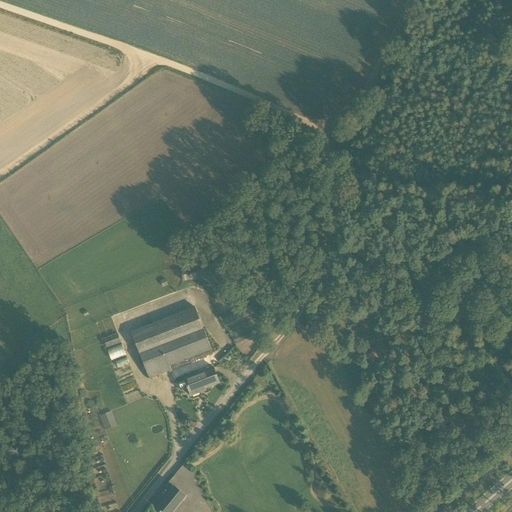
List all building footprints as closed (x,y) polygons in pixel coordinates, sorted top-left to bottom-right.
[(183,270),(183,271),(184,281),(226,275),(224,262),(183,270)] [(197,307),(133,332),(149,378),(214,354),(197,307)] [(307,316),(302,324),(310,329),(315,321),(307,316)] [(119,333),(104,339),(107,348),(122,343),(119,333)] [(107,349),(112,360),(127,354),(122,344),(107,349)] [(214,368),(185,379),(177,382),(180,391),(188,388),(191,396),(201,392),(200,390),(219,383),(214,368)] [(118,426),(112,411),(100,416),(106,430),(118,426)] [(174,485),(156,506),(163,511),(173,511),(187,496),(174,485)]
